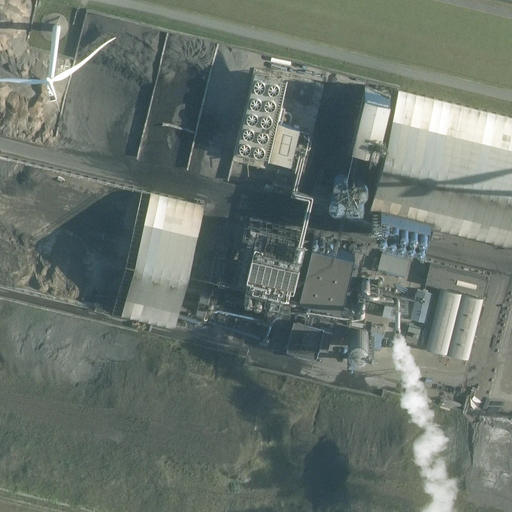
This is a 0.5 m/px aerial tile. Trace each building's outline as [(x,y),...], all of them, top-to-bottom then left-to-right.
[(375,156),(391,92),(389,91),(380,89),(365,85),(349,150),(375,156)] [(511,118),(399,91),(370,211),(511,245),(511,118)] [(201,207),(0,156),(0,279),(171,320),(201,207)] [(342,304),(355,251),(312,241),(299,294),(342,304)] [(397,249),(391,261),(396,264),(389,276),(399,281),(404,273),(403,272),(411,257),(397,249)] [(483,297),(488,278),(430,263),(425,283),(483,297)] [(221,279),(216,304),(225,305),(227,296),(241,298),(242,290),(233,288),(234,282),(221,279)] [(426,322),(433,293),(417,289),(410,318),(426,322)] [(390,301),(387,313),(404,317),(407,305),(390,301)] [(442,314),(449,315),(451,302),(444,301),(442,314)] [(286,346),(317,353),(318,346),(322,328),(324,323),(293,316),(286,346)] [(413,324),(412,334),(423,336),(425,326),(413,324)] [(328,348),(332,330),(322,328),(318,346),(328,348)] [(385,328),(385,340),(398,340),(398,329),(385,328)] [(377,343),(377,332),(355,333),(356,344),(377,343)]
